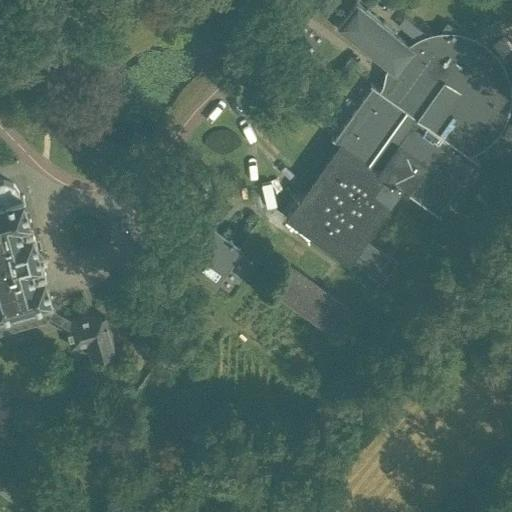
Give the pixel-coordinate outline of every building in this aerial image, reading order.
[(416,50),(357,2),(338,25),(399,75),(396,79),(391,76),(385,86),(389,89),(385,94),(370,83),(369,84),(372,86),(334,139),(331,137),(331,138),(341,145),(304,196),(301,194),(285,217),(286,218),(288,215),(349,259),(347,261),(348,262),(350,260),(382,282),(396,262),(365,240),(365,239),(362,237),(399,186),(440,216),(441,215),(438,213),(476,160),(479,162),(480,161),(468,152),(480,136),(487,141),(504,117),(497,112),(508,97),(493,87),(504,72),(489,62),(494,55),(447,21),(432,42),(425,38),(416,50)] [(19,195),(18,191),(12,183),(3,179),(0,179),(0,328),(45,316),(65,330),(70,347),(86,342),(91,358),(115,351),(104,316),(88,321),(86,316),(70,321),(51,308),(48,299),(52,298),(51,295),(50,295),(45,275),(46,274),(45,271),(44,271),(39,256),(33,258),(23,222),(27,221),(27,222),(30,221),(29,218),(23,197),(24,197),(23,194),(19,195)] [(229,240),(214,230),(213,228),(212,230),(188,265),(187,265),(186,266),(188,267),(213,284),(239,247),(230,241),(232,239),(230,238),(229,240)] [(335,334),(352,310),(286,263),(269,286),(335,334)] [(167,349),(160,358),(171,366),(178,357),(167,349)] [(270,408),(269,416),(285,418),(286,411),(270,408)]
